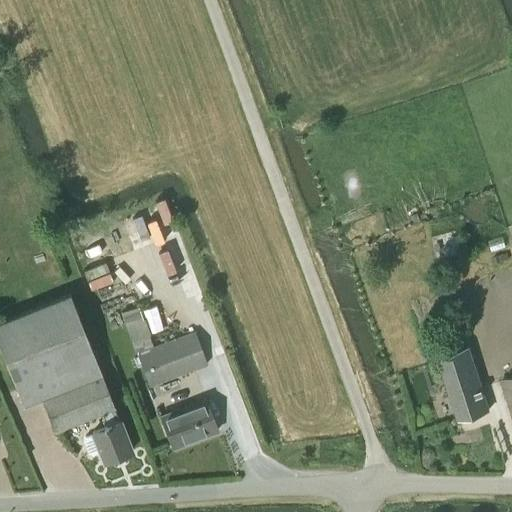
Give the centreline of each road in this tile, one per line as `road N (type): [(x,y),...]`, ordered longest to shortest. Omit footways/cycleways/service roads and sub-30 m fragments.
road 1 (track): [(209,0),(371,444),(377,483)]
road 2 (unclassified): [(0,507),(357,483)]
road 3 (unclassified): [(357,483),(511,487)]
